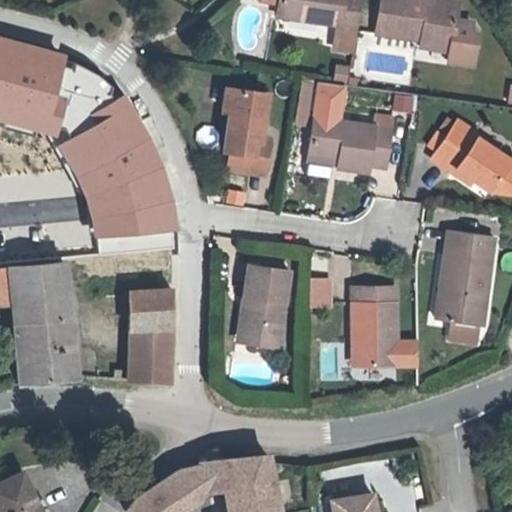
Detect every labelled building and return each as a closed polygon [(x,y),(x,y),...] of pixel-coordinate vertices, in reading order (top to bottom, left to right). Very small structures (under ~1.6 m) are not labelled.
[(335,48),(352,50),(359,0),(279,0),(277,16),(338,25),(335,48)] [(380,0),(376,33),(421,39),(420,45),(449,49),(448,60),(473,63),(477,32),(470,31),(471,21),(454,19),(456,7),(426,3),(426,0),(380,0)] [(8,37),(0,34),(0,121),(55,136),(75,175),(86,209),(88,214),(96,252),(175,247),(175,216),(173,204),(171,195),(161,155),(135,110),(121,93),(88,67),(60,53),(8,37)] [(348,69),(338,67),(336,82),(346,84),(348,69)] [(307,116),(311,84),(300,82),(295,115),(307,116)] [(511,83),(506,83),(503,98),(511,99),(511,83)] [(226,168),(264,173),(269,140),(258,138),(264,92),(224,86),(221,109),(228,110),(222,151),(228,152),(226,168)] [(371,127),(313,119),(308,154),(339,158),(338,165),(337,168),(367,172),(368,165),(384,167),(391,117),(373,115),(371,127)] [(456,120),(431,157),(453,172),(455,168),(472,179),(489,190),(511,193),(511,163),(475,138),(478,135),(456,120)] [(339,158),(308,154),(307,161),(338,165),(339,158)] [(455,168),(453,172),(469,183),(472,179),(455,168)] [(226,188),(223,202),(242,206),(245,192),(226,188)] [(492,235),(448,229),(435,319),(450,321),(475,325),(479,326),(492,235)] [(64,262),(7,267),(11,302),(68,297),(64,262)] [(277,347),(288,270),(248,264),(243,296),(248,297),(241,341),(277,347)] [(0,303),(11,302),(7,267),(0,267),(0,303)] [(128,329),(170,327),(171,289),(132,291),(131,273),(87,275),(88,296),(128,293),(128,329)] [(327,305),(327,279),(308,279),(308,305),(327,305)] [(395,365),(395,286),(351,286),(352,337),(360,337),(360,365),(395,365)] [(236,341),(241,341),(248,297),(243,296),(236,341)] [(18,384),(76,376),(68,297),(11,302),(18,384)] [(472,342),(475,325),(450,321),(448,338),(472,342)] [(126,380),(168,384),(170,327),(128,329),(126,380)] [(360,365),(360,337),(352,337),(352,365),(360,365)] [(266,455),(199,462),(199,465),(202,491),(213,489),(222,488),(224,495),(231,494),(232,504),(233,511),(276,511),(269,467),(266,455)] [(135,498),(128,508),(130,511),(179,511),(213,489),(202,491),(199,465),(178,470),(135,498)] [(38,511),(20,472),(0,481),(0,511),(38,511)] [(374,511),(371,493),(330,500),(331,511),(374,511)] [(232,504),(231,494),(224,495),(226,505),(232,504)]
